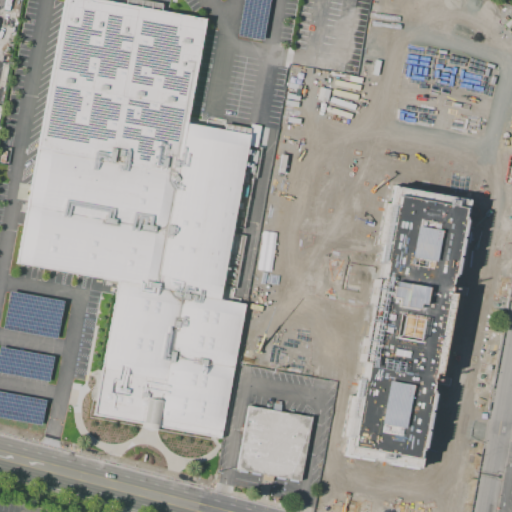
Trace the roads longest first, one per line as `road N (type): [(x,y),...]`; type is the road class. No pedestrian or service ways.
road 1 (secondary): [(0,455),(215,511)]
road 2 (residential): [(482,511),(511,351)]
